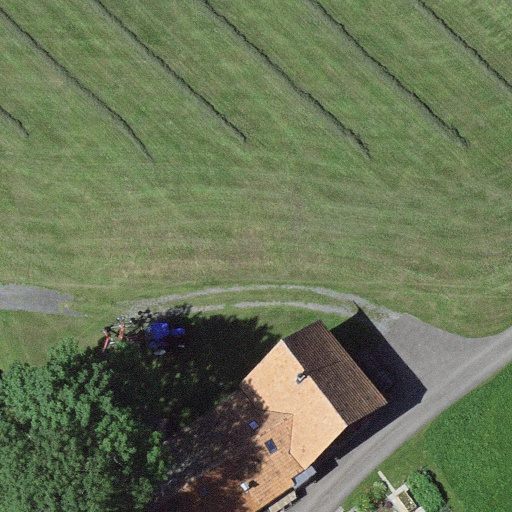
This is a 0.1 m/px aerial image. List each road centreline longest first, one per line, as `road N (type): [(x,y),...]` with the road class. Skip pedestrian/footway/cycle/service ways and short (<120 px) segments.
road 1 (track): [(480,370),(342,307),(178,305),(97,313),(0,303)]
road 2 (unclassified): [(511,348),(316,511)]
